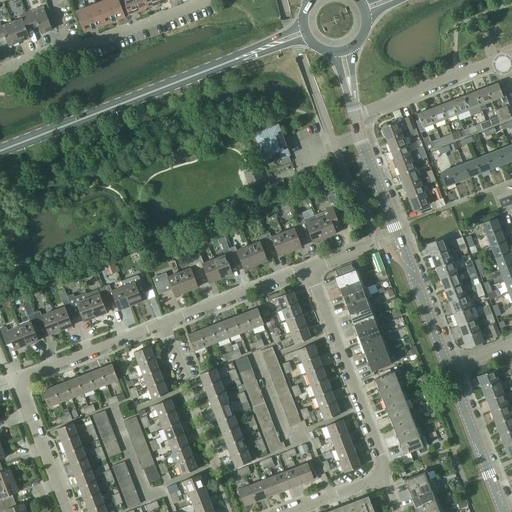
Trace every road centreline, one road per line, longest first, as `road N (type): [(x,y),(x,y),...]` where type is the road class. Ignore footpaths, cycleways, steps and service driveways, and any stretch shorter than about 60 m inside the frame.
road 1 (primary): [(0,151),(264,48)]
road 2 (residential): [(384,474),(383,453),(311,269)]
road 3 (residential): [(161,327),(311,269)]
road 4 (residential): [(354,115),(501,59)]
road 5 (tertiary): [(504,511),(448,369)]
road 6 (residential): [(21,382),(161,327)]
road 7 (residential): [(207,0),(81,47),(67,44)]
road 8 (tertiary): [(448,369),(397,236)]
road 9 (residential): [(68,511),(21,382)]
road 10 (tertiary): [(397,236),(354,115)]
